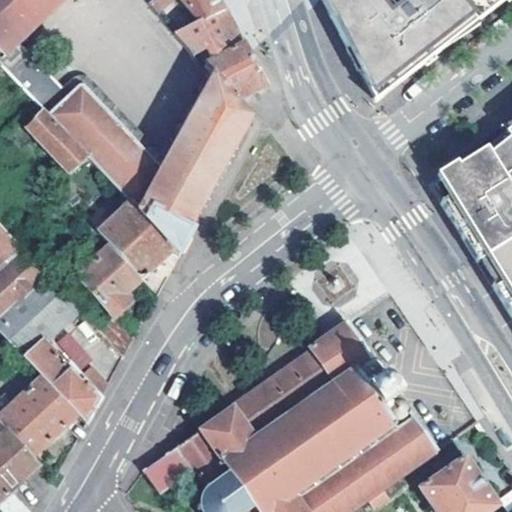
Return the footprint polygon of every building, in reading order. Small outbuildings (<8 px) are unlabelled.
[(0,0),(0,62),(20,43),(66,0),(0,0)] [(156,0),(150,5),(157,14),(176,0),(177,0),(198,24),(223,11),(217,0),(156,0)] [(407,0),(396,9),(388,0),(330,0),(331,1),(336,10),(329,15),(347,50),(350,47),(362,69),(366,67),(378,89),(490,0),(407,0)] [(350,47),(347,50),(375,101),(503,0),(490,0),(378,89),(366,67),(362,69),(350,47)] [(198,24),(175,35),(197,60),(204,67),(214,78),(236,104),(264,89),(246,55),(223,11),(198,24)] [(0,62),(0,66),(35,105),(42,113),(46,116),(68,95),(20,43),(0,62)] [(236,104),(214,78),(202,99),(200,98),(160,168),(81,83),(68,95),(46,116),(87,160),(129,205),(173,253),(178,258),(193,233),(190,232),(252,120),(236,104)] [(25,129),(42,113),(35,105),(4,135),(12,143),(25,129)] [(42,113),(25,129),(69,177),(87,160),(46,116),(42,113)] [(511,127),(511,116),(501,126),(506,132),(511,127)] [(511,127),(506,132),(510,138),(490,153),(487,148),(439,179),(450,197),(441,203),(450,217),(455,214),(461,223),(467,234),(462,237),(478,263),(488,257),(503,283),(493,289),(511,319),(511,127)] [(510,138),(506,132),(487,148),(490,153),(510,138)] [(97,235),(108,247),(141,283),(173,253),(129,205),(97,235)] [(455,214),(450,217),(462,237),(467,234),(461,223),(455,214)] [(0,331),(44,380),(76,416),(84,425),(106,387),(92,378),(86,383),(70,366),(67,368),(46,344),(81,311),(31,256),(12,236),(0,223),(0,331)] [(22,226),(12,236),(31,256),(41,247),(22,226)] [(141,283),(108,247),(74,278),(114,322),(132,305),(125,297),(141,283)] [(488,257),(478,263),(493,289),(503,283),(488,257)] [(114,322),(102,333),(123,356),(132,341),(114,322)] [(142,470),(140,471),(145,476),(159,496),(196,472),(209,491),(207,494),(205,496),(203,501),(202,505),(198,506),(197,509),(202,509),(202,511),(350,511),(366,501),(371,509),(386,499),(381,491),(436,453),(411,416),(413,415),(400,396),(403,395),(388,375),(386,376),(374,357),(372,358),(347,323),(312,348),(310,349),(312,353),(230,410),(231,411),(144,471),(144,470),(142,470)] [(0,423),(30,458),(76,416),(44,380),(0,419),(0,423)] [(0,423),(0,511),(24,511),(9,494),(38,467),(30,458),(0,423)] [(511,441),(502,426),(495,430),(507,450),(511,446),(511,441)] [(496,511),(499,510),(464,459),(418,489),(434,511),(496,511)] [(509,511),(511,510),(511,492),(500,501),(507,511),(509,511)]
